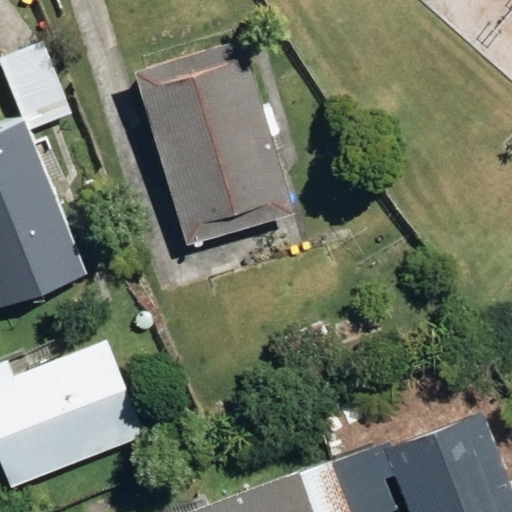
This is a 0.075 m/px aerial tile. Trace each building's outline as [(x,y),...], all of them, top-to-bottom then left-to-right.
[(134,59),(187,234),(292,203),(240,28),(134,59)] [(0,296),(85,263),(29,122),(71,106),(42,33),(0,49),(0,55),(21,109),(0,116),(0,296)] [(331,311),(283,333),(306,382),(353,360),(331,311)] [(0,453),(11,480),(145,426),(106,330),(13,367),(6,350),(0,352),(0,453)] [(382,434),(334,453),(357,511),(367,511),(407,497),(413,511),(511,511),(511,478),(483,401),(383,437),(382,434)] [(357,511),(334,453),(301,465),(299,458),(156,511),(357,511)]
